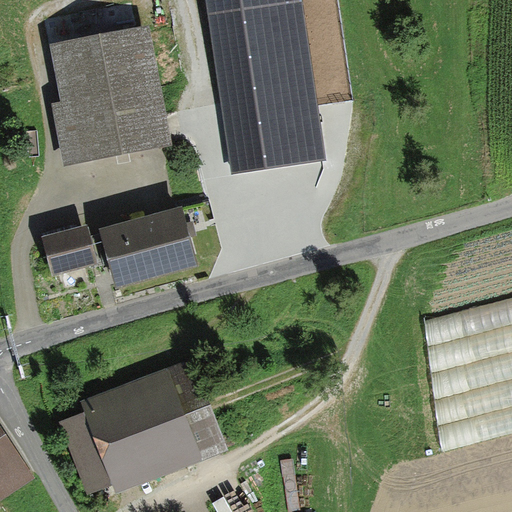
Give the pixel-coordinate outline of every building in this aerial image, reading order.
[(301,0),(207,0),(235,177),(327,163),(301,0)] [(171,150),(147,34),(44,55),(68,171),(171,150)] [(200,272),(182,213),(99,236),(108,266),(116,296),(200,272)] [(86,230),(44,243),(55,281),(108,266),(99,236),(89,238),(86,230)] [(83,414),(61,423),(89,494),(112,485),(118,500),(231,455),(193,360),(79,404),(83,414)] [(0,504),(32,483),(0,433),(0,504)]
